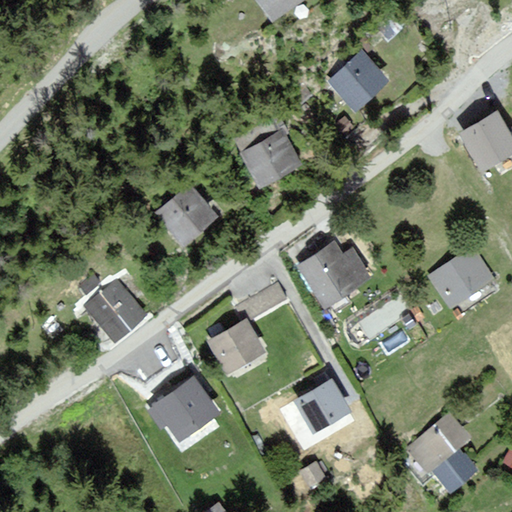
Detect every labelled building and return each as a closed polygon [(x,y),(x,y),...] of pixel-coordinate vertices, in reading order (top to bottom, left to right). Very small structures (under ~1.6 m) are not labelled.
[(259,0),(274,20),(300,0),(259,0)] [(361,51),(329,79),(355,108),(387,80),(361,51)] [(511,134),(498,110),(460,132),(482,171),(511,153),(511,134)] [(241,152),(262,187),(303,164),(282,128),(241,152)] [(191,183),(156,212),(182,244),(217,216),(191,183)] [(335,241),(298,263),(324,306),(372,278),(353,246),(342,252),(335,241)] [(473,246),(428,275),(449,307),(494,278),(473,246)] [(117,278),(84,305),(115,342),(148,314),(117,278)] [(278,281),(234,305),(244,321),(287,297),(278,281)] [(247,320),(208,342),(226,373),(265,351),(247,320)] [(194,376),(147,408),(161,427),(166,424),(177,440),(219,411),(194,376)] [(332,377),(295,399),(300,409),(288,416),(301,436),(315,428),(317,431),(352,411),(332,377)] [(450,412),(408,448),(448,494),(478,468),(458,446),(471,436),(450,412)] [(511,447),(510,447),(502,462),(511,467),(511,447)]
